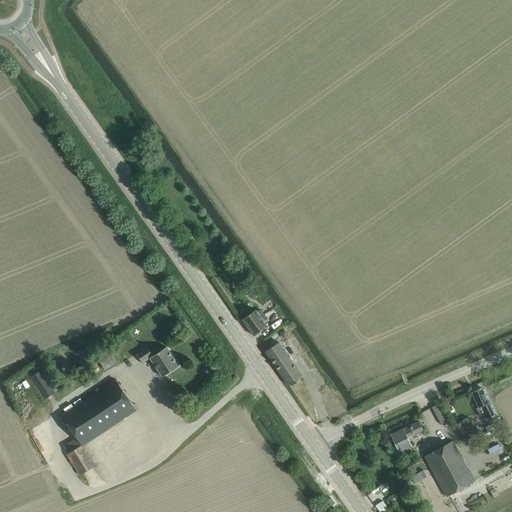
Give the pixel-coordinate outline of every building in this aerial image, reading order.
[(219,263),(232,253),(228,247),(214,256),(219,263)] [(258,313),(255,309),(250,313),(242,319),(254,336),(262,330),(267,326),(264,322),(268,319),(261,310),(258,313)] [(282,328),(286,335),(290,333),(286,326),(282,328)] [(287,384),(301,375),(278,342),(265,351),(287,384)] [(152,355),(147,346),(135,353),(141,362),(149,357),(162,376),(178,365),(166,346),(152,355)] [(105,369),(116,362),(110,352),(98,359),(105,369)] [(99,374),(104,371),(98,361),(93,365),(99,374)] [(45,398),(54,393),(40,370),(31,376),(45,398)] [(63,416),(77,437),(82,445),(136,410),(117,380),(63,416)] [(28,400),(36,395),(31,386),(23,391),(28,400)] [(482,388),(471,392),(476,401),(478,407),(476,408),(480,417),(482,415),(486,423),(489,421),(487,417),(494,414),(486,397),(482,388)] [(441,402),(431,407),(432,407),(441,424),(450,419),(441,403),(441,402)] [(391,434),(399,452),(412,446),(408,438),(407,435),(411,433),(413,436),(423,431),(419,421),(391,434)] [(462,422),(456,426),(462,438),(469,435),(462,422)] [(52,449),(58,447),(51,432),(46,434),(52,449)] [(82,445),(77,437),(64,446),(69,453),(67,455),(80,475),(95,465),(82,445)] [(452,441),(424,456),(446,497),(474,481),(452,441)] [(407,467),(416,485),(423,482),(413,464),(407,467)] [(382,486),(387,491),(397,481),(392,476),(382,486)] [(389,496),(382,500),(385,506),(392,502),(389,496)]
